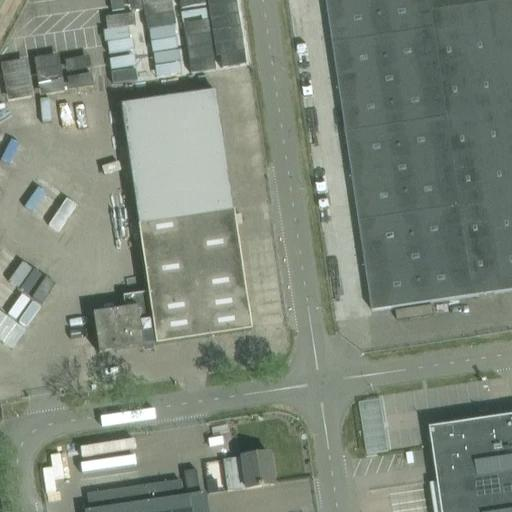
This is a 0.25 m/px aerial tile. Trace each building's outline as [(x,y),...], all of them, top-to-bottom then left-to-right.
[(511,0),(436,0),(429,1),(429,0),(325,0),(363,249),(372,313),(511,292),(511,0)] [(212,91),(117,106),(136,225),(136,226),(146,293),(121,297),(123,309),(149,305),(152,325),(199,318),(202,338),(249,331),(231,212),(212,91)] [(82,109),(85,132),(108,129),(105,106),(82,109)] [(60,168),(69,148),(59,144),(50,164),(60,168)] [(42,169),(36,193),(59,198),(65,174),(42,169)] [(0,266),(55,290),(85,219),(45,202),(36,224),(53,231),(41,258),(4,242),(0,251),(0,266)] [(0,294),(16,303),(26,283),(0,269),(0,294)] [(0,415),(20,414),(19,399),(28,383),(8,372),(23,346),(13,341),(29,340),(38,323),(0,301),(0,415)] [(123,309),(91,314),(97,354),(202,338),(199,318),(152,325),(149,305),(123,309)] [(392,358),(438,352),(437,341),(390,347),(392,358)] [(230,353),(193,360),(197,382),(224,377),(222,366),(232,364),(230,353)] [(80,373),(92,370),(88,355),(76,358),(80,373)] [(57,378),(60,399),(95,394),(93,373),(57,378)] [(511,511),(511,417),(430,430),(438,482),(442,511),(511,511)] [(272,486),(269,465),(268,454),(240,458),(240,459),(222,462),(227,491),(244,489),(244,490),(272,486)] [(205,511),(203,494),(181,497),(179,484),(179,481),(86,495),(88,511),(84,511),(83,511),(205,511)]
